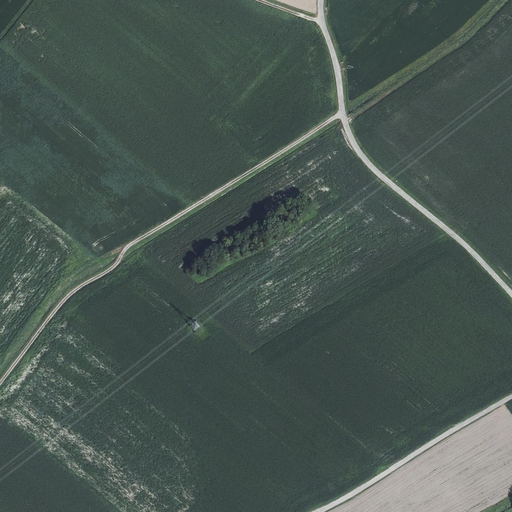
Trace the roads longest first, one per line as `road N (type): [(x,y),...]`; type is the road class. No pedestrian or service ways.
road 1 (track): [(0,381),(62,298),(114,264),(127,245),(350,112),(458,40),(499,0)]
road 2 (unclassified): [(323,0),(342,114),(360,154),(511,292)]
road 3 (track): [(319,511),(511,396)]
